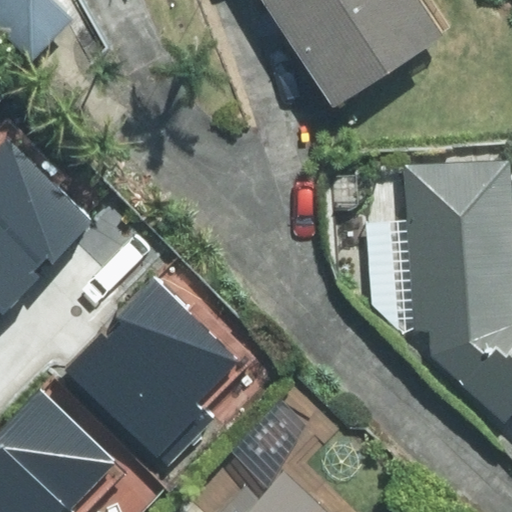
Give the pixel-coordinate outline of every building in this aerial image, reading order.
[(0,0),(0,37),(24,61),(66,19),(47,0),(0,0)] [(262,0),(336,108),(453,28),(434,0),(262,0)] [(0,295),(5,300),(93,204),(6,124),(0,130),(0,295)] [(511,229),(511,221),(511,177),(507,178),(505,158),(402,168),(420,351),(511,443),(511,229)] [(68,356),(171,452),(215,405),(187,379),(233,329),(159,260),(68,356)] [(0,423),(0,511),(73,511),(65,504),(123,447),(51,374),(0,423)] [(352,511),(345,504),(345,425),(299,379),(186,494),(205,511),(352,511)]
